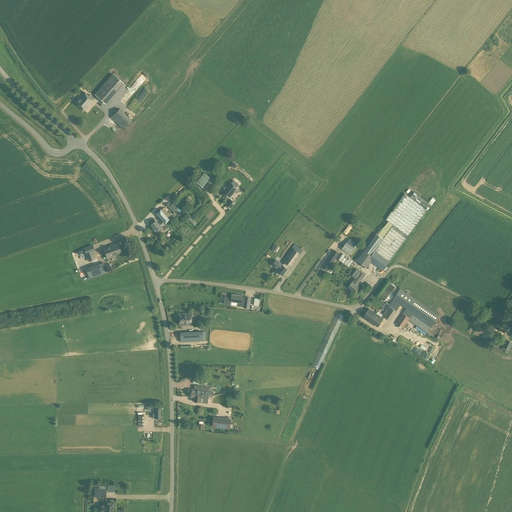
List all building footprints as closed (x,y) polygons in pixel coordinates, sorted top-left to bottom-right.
[(112,73),(94,94),(105,104),(124,83),(112,73)] [(89,96),(84,92),(75,102),(79,105),(78,106),(84,111),(94,99),(90,95),(89,96)] [(131,121),(120,109),(111,117),(122,129),(131,121)] [(202,188),(210,178),(204,173),(196,182),(202,188)] [(229,199),(237,188),(236,187),(239,185),(234,180),(231,183),(230,182),(221,192),(229,199)] [(357,260),(367,268),(371,261),(383,270),(434,202),(430,200),(428,203),(414,192),(410,197),(405,193),(386,219),(388,221),(382,228),(381,227),(364,250),(364,251),(357,260)] [(230,209),(235,203),(231,199),(225,205),(230,209)] [(173,211),(178,206),(173,201),(168,206),(173,211)] [(165,224),(169,219),(160,209),(155,213),(165,224)] [(194,225),(196,223),(190,217),(188,220),(194,225)] [(153,218),(149,222),(153,227),(152,228),(154,231),(156,230),(158,233),(163,229),(161,226),(164,224),(161,221),(158,223),(153,218)] [(342,249),(349,254),(353,249),(354,247),(346,242),(342,249)] [(114,255),(121,252),(117,243),(104,248),(107,258),(114,256),(114,255)] [(86,253),(95,250),(92,245),(84,248),(86,253)] [(282,275),(288,268),(286,267),(288,265),(290,267),(300,253),(291,247),(282,260),(284,262),(277,272),(282,275)] [(322,267),(327,270),(339,253),(334,250),(329,258),(328,258),(322,267)] [(342,254),(338,260),(349,267),(353,261),(342,254)] [(85,268),(89,279),(106,272),(102,262),(85,268)] [(348,287),(353,290),(352,291),(354,292),(358,287),(361,288),(363,284),(360,282),(363,277),(358,273),(352,282),(351,282),(348,287)] [(396,287),(391,283),(379,298),(384,301),(396,287)] [(439,315),(400,288),(389,304),(386,301),(385,303),(387,305),(386,306),(388,307),(382,315),(390,320),(396,311),(400,305),(406,309),(403,314),(403,313),(396,323),(403,328),(408,320),(427,333),(439,315)] [(225,296),(224,303),(230,304),(231,301),(238,302),(237,305),(243,306),(243,307),(248,308),(250,297),(244,297),(244,298),(242,297),(242,295),(231,294),(231,297),(225,296)] [(363,317),(378,327),(384,318),(369,308),(363,317)] [(191,312),(178,313),(179,325),(192,325),(191,312)] [(319,370),(344,315),(337,312),(312,367),(319,370)] [(504,332),(507,326),(498,321),(495,327),(504,332)] [(206,341),(205,331),(202,332),(202,331),(180,332),(180,338),(180,342),(194,341),(206,341)] [(503,347),(506,349),(509,350),(510,349),(511,344),(511,342),(508,341),(507,340),(503,347)] [(194,385),(193,389),(191,389),(190,397),(194,397),(193,401),(204,402),(204,394),(213,395),(213,392),(208,391),(207,394),(204,394),(205,386),(194,385)] [(152,413),(152,418),(160,418),(160,408),(155,408),(155,413),(152,413)] [(212,427),(229,429),(231,419),(213,417),(212,427)] [(105,497),(106,489),(94,488),(94,496),(105,497)] [(105,504),(99,504),(99,510),(104,511),(112,511),(113,502),(105,501),(105,504)]
